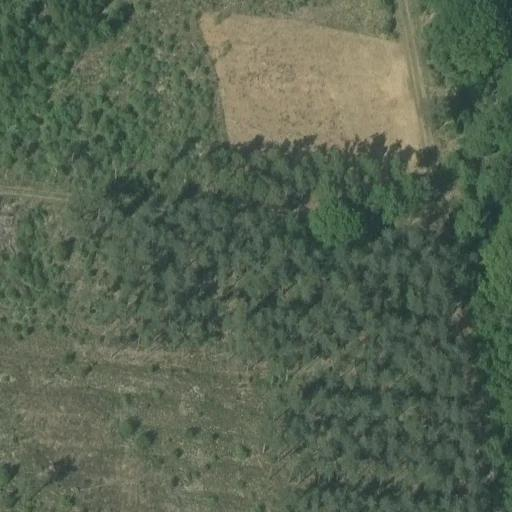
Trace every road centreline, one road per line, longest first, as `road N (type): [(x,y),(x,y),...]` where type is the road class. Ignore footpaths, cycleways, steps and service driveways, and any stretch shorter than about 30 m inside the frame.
road 1 (track): [(445,226),(487,511)]
road 2 (track): [(411,0),(445,226)]
